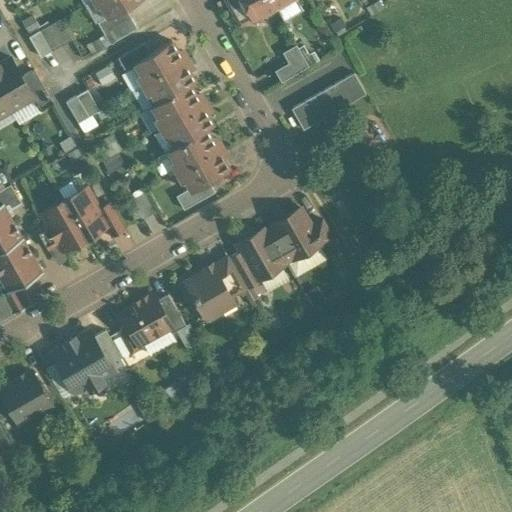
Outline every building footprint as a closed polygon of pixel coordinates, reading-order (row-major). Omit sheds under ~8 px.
[(98,0),(107,16),(108,17),(125,8),(138,0),(98,0)] [(271,0),(226,0),(231,8),(242,2),(253,20),(264,13),(265,15),(276,9),(271,0)] [(271,0),(276,9),(287,2),(286,1),(287,0),(271,0)] [(125,8),(108,17),(107,16),(97,22),(104,33),(109,31),(109,30),(131,17),(125,8)] [(24,18),(30,31),(41,26),(35,13),(24,18)] [(131,17),(109,30),(109,31),(115,40),(137,27),(131,17)] [(72,38),(60,18),(50,24),(61,44),(72,38)] [(61,44),(50,24),(39,30),(51,50),(61,44)] [(51,50),(39,30),(29,36),(40,56),(51,50)] [(150,52),(134,62),(135,65),(146,82),(189,58),(185,51),(180,54),(172,40),(150,52)] [(145,42),(118,57),(126,71),(135,65),(134,62),(150,52),(145,42)] [(309,65),(296,44),(282,51),(288,62),(274,70),(281,81),(309,65)] [(11,57),(0,62),(0,89),(11,109),(31,98),(34,96),(21,75),(11,57)] [(189,58),(146,82),(157,102),(157,103),(190,84),(195,81),(187,67),(192,64),(189,58)] [(50,98),(33,68),(21,75),(34,96),(31,98),(36,106),(50,98)] [(353,72),(332,84),(344,105),(366,93),(353,72)] [(190,84),(157,103),(157,102),(151,105),(163,126),(207,101),(203,95),(198,98),(190,84)] [(344,105),(332,84),(322,90),(334,111),(344,105)] [(86,88),(76,95),(88,116),(99,109),(86,88)] [(0,115),(11,109),(0,89),(0,115)] [(322,90),(291,108),(303,128),(334,111),(322,90)] [(76,95),(65,101),(78,122),(88,116),(76,95)] [(207,101),(163,126),(174,145),(175,146),(206,128),(213,124),(205,110),(210,107),(207,101)] [(206,128),(175,146),(174,145),(167,149),(179,170),(223,145),(219,139),(214,142),(206,128)] [(223,145),(179,170),(189,187),(191,191),(209,181),(229,169),(221,154),(226,151),(223,145)] [(189,187),(176,195),(183,209),(214,191),(209,181),(191,191),(189,187)] [(10,184),(0,189),(0,203),(2,202),(5,206),(8,204),(11,209),(21,203),(10,184)] [(86,185),(63,198),(86,237),(105,226),(108,224),(98,207),(86,185)] [(156,210),(145,189),(134,195),(146,216),(156,210)] [(146,216),(134,195),(124,201),(136,222),(146,216)] [(86,237),(63,198),(41,211),(48,223),(58,241),(63,250),(86,237)] [(125,229),(110,201),(98,207),(108,224),(105,226),(111,237),(125,229)] [(0,203),(0,227),(13,220),(5,206),(2,202),(0,203)] [(300,207),(274,222),(275,224),(267,229),(286,261),(294,257),(319,243),(320,243),(310,225),(300,207)] [(340,250),(322,219),(310,225),(320,243),(319,243),(327,258),(340,250)] [(13,220),(0,227),(0,249),(22,237),(13,220)] [(48,223),(37,230),(47,247),(58,241),(48,223)] [(263,228),(237,243),(241,250),(257,278),(258,278),(283,264),(283,263),(286,261),(267,229),(264,230),(263,228)] [(22,237),(0,249),(0,272),(32,254),(22,237)] [(241,250),(229,256),(229,257),(247,288),(260,281),(258,278),(257,278),(241,250)] [(32,254),(0,272),(0,278),(7,291),(7,292),(28,280),(42,272),(32,254)] [(247,288),(229,257),(218,263),(236,294),(247,288)] [(218,263),(188,280),(186,287),(204,317),(210,319),(220,313),(222,307),(220,303),(236,294),(218,263)] [(28,280),(7,292),(7,291),(3,293),(3,294),(15,313),(39,300),(28,280)] [(3,294),(0,296),(0,321),(15,313),(3,294)] [(154,294),(116,315),(125,332),(121,334),(132,352),(141,347),(139,344),(168,327),(172,325),(157,300),(154,294)] [(186,325),(168,294),(157,300),(172,325),(168,327),(172,333),(186,325)] [(89,330),(75,338),(74,336),(63,342),(64,344),(51,352),(75,393),(86,386),(89,391),(104,383),(101,377),(112,371),(109,365),(93,337),(89,330)] [(121,358),(105,330),(93,337),(109,365),(121,358)] [(32,372),(3,388),(0,389),(0,392),(12,413),(17,422),(18,423),(39,411),(43,419),(53,413),(49,406),(51,404),(51,403),(33,372),(33,371),(31,372),(32,372)] [(0,419),(12,413),(0,392),(0,419)] [(131,410),(109,426),(116,437),(139,420),(131,410)] [(7,440),(0,444),(0,458),(1,461),(14,453),(7,440)]
